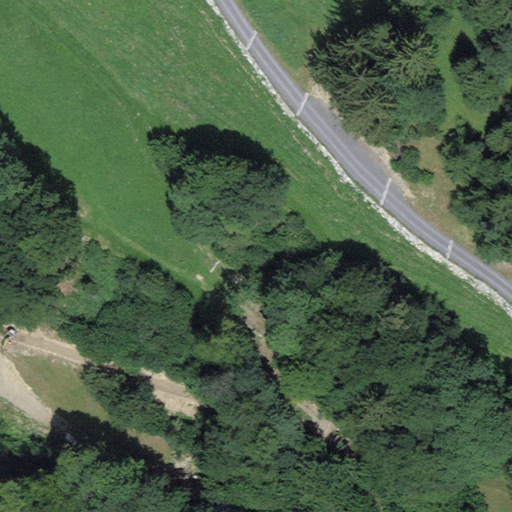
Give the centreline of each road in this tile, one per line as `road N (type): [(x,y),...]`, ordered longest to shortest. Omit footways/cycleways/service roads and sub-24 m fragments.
road 1 (unclassified): [(223,0),(345,158),(414,223),(511,296)]
road 2 (track): [(26,0),(144,112)]
